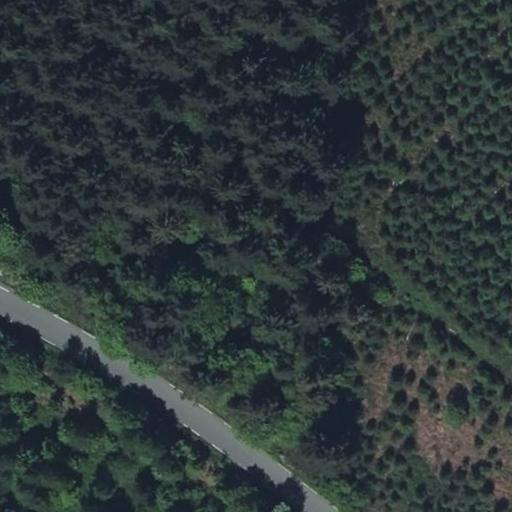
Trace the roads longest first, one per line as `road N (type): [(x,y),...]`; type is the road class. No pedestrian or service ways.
road 1 (track): [(0,282),(191,271),(411,306),(98,0)]
road 2 (unclassified): [(0,304),(202,422),(321,511)]
